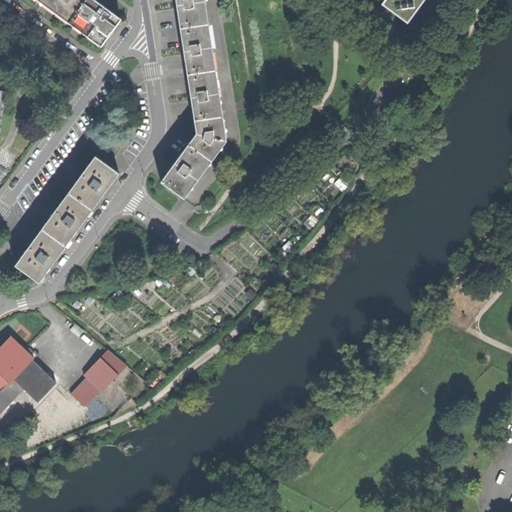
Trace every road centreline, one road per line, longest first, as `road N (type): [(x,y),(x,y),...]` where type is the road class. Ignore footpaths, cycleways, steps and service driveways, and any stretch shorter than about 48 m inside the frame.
road 1 (residential): [(121,194),(207,244),(340,152),(352,135)]
road 2 (residential): [(101,74),(0,214)]
road 3 (residential): [(0,305),(51,287),(121,194)]
road 4 (residential): [(121,194),(158,123),(145,35)]
road 5 (residential): [(101,74),(0,4)]
